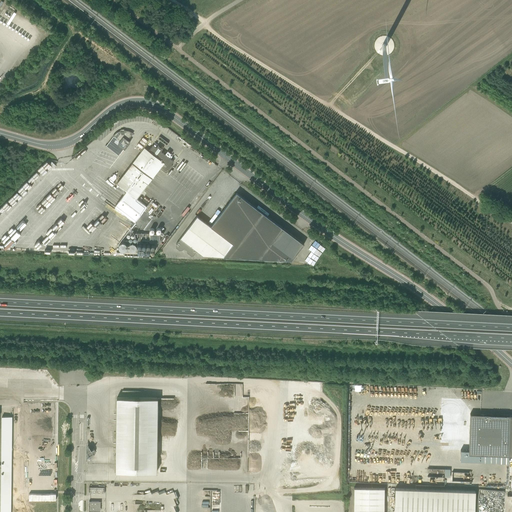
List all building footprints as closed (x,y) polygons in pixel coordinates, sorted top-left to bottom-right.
[(125,130),(124,130),(124,131),(121,131),(120,131),(119,131),(118,132),(117,132),(116,133),(115,134),(114,134),(114,135),(113,136),(106,146),(119,155),(124,148),(125,149),(130,142),(128,140),(133,133),(132,132),(131,132),(130,132),(129,131),(127,131),(126,130),(125,130)] [(152,178),(160,168),(165,173),(167,172),(170,169),(173,166),(171,164),(173,162),(173,160),(165,154),(161,151),(163,149),(158,145),(156,147),(154,146),(152,146),(149,150),(145,147),(142,151),(132,163),(129,167),(117,183),(127,190),(115,206),(135,221),(147,206),(137,198),(152,178)] [(304,244),(237,193),(211,226),(197,216),(176,244),(176,247),(180,250),(183,249),(185,250),(187,250),(187,252),(191,255),(194,255),(197,251),(203,256),(291,260),(293,258),(304,244)] [(317,260),(326,247),(316,241),(313,245),(318,248),(315,253),(313,252),(311,256),(317,260)] [(116,466),(116,472),(157,472),(158,398),(117,397),(116,466)] [(463,425),(470,426),(469,454),(509,456),(510,415),(499,415),(500,414),(499,413),(497,413),(496,414),(496,415),(480,414),(474,414),(474,406),(464,405),(463,425)] [(0,511),(10,511),(12,416),(2,416),(0,511)] [(353,511),(383,511),(384,488),(354,487),(353,511)] [(474,511),(475,495),(475,490),(394,487),(394,491),(393,511),(474,511)] [(99,502),(94,502),(89,502),(89,511),(99,511),(99,502)]
